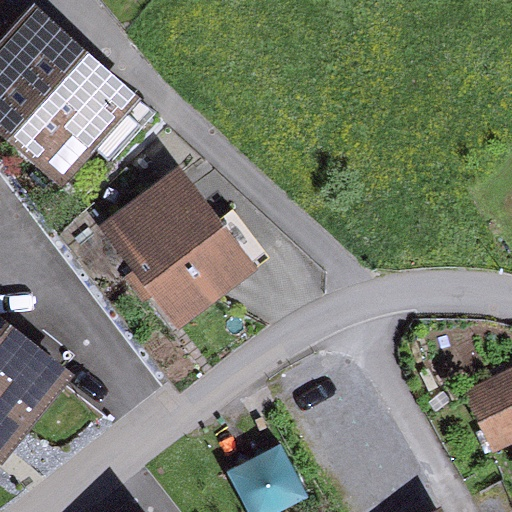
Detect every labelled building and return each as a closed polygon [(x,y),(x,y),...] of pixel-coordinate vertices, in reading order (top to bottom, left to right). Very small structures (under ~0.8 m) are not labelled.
[(148,111),(37,11),(0,51),(0,126),(74,193),(148,111)] [(260,278),(190,174),(108,229),(178,333),(260,278)] [(77,377),(0,320),(0,455),(13,464),(77,377)] [(511,446),(511,376),(472,396),(500,453),(511,446)] [(290,432),(236,459),(263,511),(269,511),(318,488),(290,432)]
